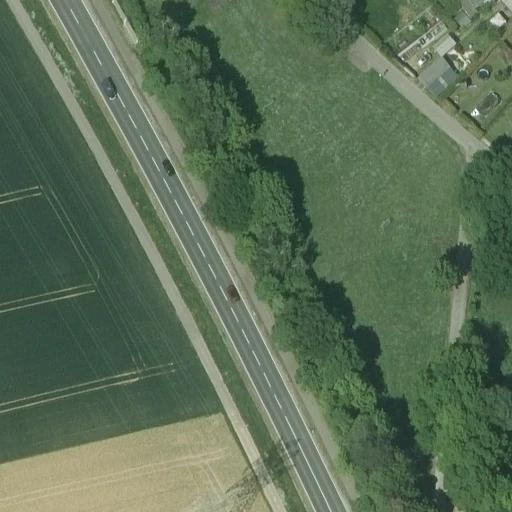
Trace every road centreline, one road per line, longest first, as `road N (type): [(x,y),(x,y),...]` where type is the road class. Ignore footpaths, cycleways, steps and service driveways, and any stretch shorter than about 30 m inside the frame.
road 1 (track): [(279,511),(230,401),(13,0)]
road 2 (secondary): [(328,511),(240,324),(65,0)]
road 3 (track): [(476,154),(438,511)]
